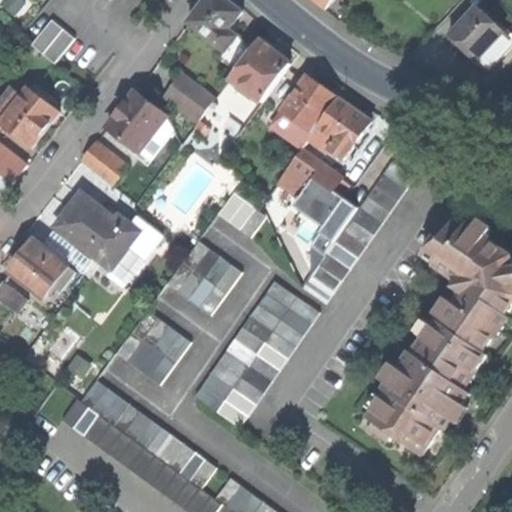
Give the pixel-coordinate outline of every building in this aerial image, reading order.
[(6,0),(3,5),(16,16),(25,4),(19,0),(6,0)] [(206,0),(189,24),(217,45),(228,30),(242,12),(228,1),(225,0),(206,0)] [(313,0),(326,9),(333,0),(313,0)] [(466,52),(478,64),(505,35),(477,8),(450,37),(466,52)] [(32,46),(44,55),(64,30),(52,20),(32,46)] [(75,39),(64,30),(44,55),(55,64),(75,39)] [(237,37),(228,30),(217,45),(226,51),(237,37)] [(511,49),(511,40),(505,35),(478,64),(489,74),(511,49)] [(253,49),(237,37),(226,51),(221,59),(236,71),(253,49)] [(258,41),(253,49),(236,71),(247,79),(253,83),(268,94),(290,65),(275,54),(258,41)] [(262,103),(268,94),(253,83),(249,89),(243,84),(247,79),(236,71),(230,79),(262,103)] [(165,98),(177,106),(193,85),(181,76),(165,98)] [(320,88),(306,78),(281,113),(312,135),(317,128),(337,100),(320,88)] [(249,89),(253,83),(247,79),(243,84),(249,89)] [(6,83),(0,91),(0,102),(12,88),(6,83)] [(177,106),(198,122),(214,101),(193,85),(177,106)] [(12,88),(0,102),(0,123),(32,149),(47,130),(60,113),(28,87),(21,96),(12,88)] [(108,129),(140,153),(168,117),(135,93),(121,112),(108,129)] [(354,111),(337,100),(317,128),(336,142),(331,149),(330,151),(344,161),(370,123),(354,111)] [(312,135),(331,149),(336,142),(317,128),(312,135)] [(321,163),(330,151),(331,149),(312,135),(302,150),(321,163)] [(28,167),(0,144),(0,174),(14,185),(28,167)] [(82,161),(115,186),(127,170),(95,145),(82,161)] [(343,178),(321,163),(302,150),(291,166),(313,181),(332,194),(343,178)] [(415,178),(391,162),(383,174),(406,190),(415,178)] [(300,199),(313,181),(291,166),(278,184),(300,199)] [(399,201),(406,190),(383,174),(375,185),(399,201)] [(357,211),(332,194),(313,181),(300,199),(294,208),(324,229),(311,248),(324,258),(327,254),(335,243),(343,231),(351,219),(357,211)] [(391,213),(399,201),(375,185),(367,196),(391,213)] [(219,214),(230,222),(245,200),(234,193),(219,214)] [(117,220),(84,194),(70,211),(57,228),(104,265),(111,270),(128,248),(131,251),(144,235),(120,217),(117,220)] [(382,224),(391,213),(367,196),(359,208),(382,224)] [(230,222),(240,229),(255,208),(245,200),(230,222)] [(240,229),(251,237),(266,216),(255,208),(240,229)] [(374,236),(382,224),(359,208),(357,211),(351,219),(374,236)] [(396,436),(425,456),(443,430),(452,416),(444,410),(451,400),(459,406),(469,391),(465,388),(488,355),(484,352),(509,316),(506,314),(511,306),(511,280),(505,282),(503,272),(511,270),(511,255),(493,242),(496,239),(492,236),(484,231),(477,226),(470,221),(467,225),(457,218),(442,239),(435,249),(437,250),(442,253),(436,261),(468,284),(475,288),(469,297),(462,293),(454,305),(444,319),(441,323),(438,321),(426,338),(417,350),(414,354),(420,358),(412,369),(403,363),(398,371),(390,382),(385,389),(389,391),(383,399),(374,412),(370,418),(381,425),(396,436)] [(366,247),(374,236),(351,219),(343,231),(366,247)] [(480,220),(477,226),(484,231),(488,225),(480,220)] [(496,230),(488,225),(484,231),(492,236),(496,230)] [(147,230),(144,235),(131,251),(128,248),(111,270),(104,265),(96,274),(117,291),(158,239),(147,230)] [(358,259),(366,247),(343,231),(335,243),(358,259)] [(425,254),(431,258),(437,250),(435,249),(442,239),(438,236),(425,254)] [(12,274),(45,300),(54,287),(69,268),(36,242),(23,259),(12,274)] [(183,263),(195,271),(210,250),(198,242),(183,263)] [(350,270),(358,259),(335,243),(327,254),(350,270)] [(221,258),(210,250),(195,271),(206,279),(221,258)] [(431,258),(436,261),(442,253),(437,250),(431,258)] [(343,281),(350,270),(327,254),(324,258),(319,265),(343,281)] [(232,265),(221,258),(206,279),(217,287),(232,265)] [(180,292),(195,271),(183,263),(168,284),(180,292)] [(243,273),(232,265),(217,287),(227,294),(243,273)] [(335,293),(343,281),(319,265),(311,276),(335,293)] [(78,275),(69,268),(54,287),(63,294),(78,275)] [(511,280),(511,270),(503,272),(505,282),(511,280)] [(180,292),(191,300),(206,279),(195,271),(180,292)] [(327,304),(335,293),(311,276),(303,288),(327,304)] [(191,300),(202,307),(217,287),(206,279),(191,300)] [(266,293),(289,308),(297,297),(274,281),(266,293)] [(0,288),(0,300),(19,316),(30,302),(5,282),(0,288)] [(468,284),(462,293),(469,297),(475,288),(468,284)] [(213,315),(227,294),(217,287),(202,307),(213,315)] [(258,304),(282,320),(289,308),(266,293),(258,304)] [(320,313),(297,297),(289,308),(312,324),(320,313)] [(438,315),(444,319),(454,305),(448,300),(438,315)] [(251,315),(274,331),(282,320),(258,304),(251,315)] [(304,335),(312,324),(289,308),(282,320),(304,335)] [(133,333),(144,340),(159,319),(148,311),(133,333)] [(243,327),(266,343),(274,331),(251,315),(243,327)] [(171,327),(159,319),(144,340),(156,349),(171,327)] [(297,346),(304,335),(282,320),(274,331),(297,346)] [(182,335),(171,327),(156,349),(167,356),(182,335)] [(235,339),(258,354),(266,343),(243,327),(235,339)] [(289,359),(297,346),(274,331),(266,343),(289,359)] [(118,355),(129,362),(144,340),(133,333),(118,355)] [(411,346),(417,350),(426,338),(419,333),(411,346)] [(193,343),(182,335),(167,356),(178,364),(193,343)] [(227,350),(250,366),(258,354),(235,339),(227,350)] [(129,362),(140,370),(156,349),(144,340),(129,362)] [(281,370),(289,359),(266,343),(258,354),(281,370)] [(140,370),(151,378),(167,356),(156,349),(140,370)] [(219,362),(242,378),(250,366),(227,350),(219,362)] [(411,352),(403,363),(412,369),(420,358),(414,354),(411,352)] [(273,381),(281,370),(258,354),(250,366),(273,381)] [(162,386),(178,364),(167,356),(151,378),(162,386)] [(211,373),(234,389),(242,378),(219,362),(211,373)] [(265,393),(273,381),(250,366),(242,378),(265,393)] [(385,378),(390,382),(398,371),(392,367),(385,378)] [(203,385),(226,401),(234,389),(211,373),(203,385)] [(257,404),(265,393),(242,378),(234,389),(257,404)] [(99,381),(83,403),(93,410),(109,388),(99,381)] [(195,396),(218,412),(226,401),(203,385),(195,396)] [(109,388),(93,410),(104,418),(120,397),(109,388)] [(249,416),(257,404),(234,389),(226,401),(249,416)] [(473,394),(469,391),(459,406),(452,416),(443,430),(446,432),(454,421),(464,406),(473,394)] [(369,408),(374,412),(383,399),(377,395),(369,408)] [(120,397),(104,418),(115,426),(131,405),(120,397)] [(83,403),(80,400),(64,421),(188,511),(204,491),(202,490),(192,483),(181,475),(170,466),(159,458),(147,450),(137,443),(126,434),(115,426),(104,418),(93,410),(83,403)] [(452,416),(459,406),(451,400),(444,410),(452,416)] [(241,428),(249,416),(226,401),(218,412),(241,428)] [(131,405),(115,426),(126,434),(142,412),(131,405)] [(471,410),(464,406),(454,421),(461,425),(466,418),(471,410)] [(142,412),(126,434),(137,443),(153,421),(142,412)] [(153,421),(137,443),(147,450),(163,428),(153,421)] [(392,442),(396,436),(381,425),(376,432),(392,442)] [(163,428),(147,450),(159,458),(175,436),(163,428)] [(175,436),(159,458),(170,466),(186,445),(175,436)] [(186,445),(170,466),(181,475),(197,453),(186,445)] [(197,453),(181,475),(192,483),(208,461),(197,453)] [(208,461),(192,483),(202,490),(218,468),(208,461)] [(233,479),(217,501),(227,509),(244,487),(233,479)] [(241,511),(255,495),(244,487),(227,509),(231,511),(241,511)] [(259,511),(266,503),(255,495),(241,511),(259,511)] [(217,501),(216,500),(206,511),(231,511),(227,509),(217,501)] [(275,511),(277,511),(266,503),(259,511),(275,511)]
